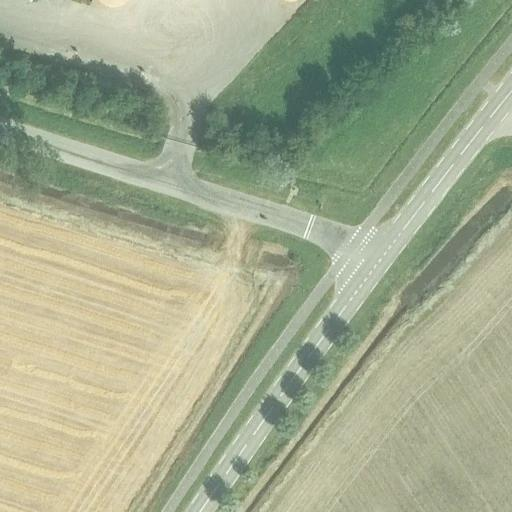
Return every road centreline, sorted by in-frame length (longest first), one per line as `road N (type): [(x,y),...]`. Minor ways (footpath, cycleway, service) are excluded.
road 1 (unclassified): [(374,266),(309,226),(0,129)]
road 2 (secondary): [(199,511),(374,266)]
road 3 (secondary): [(374,266),(511,90)]
